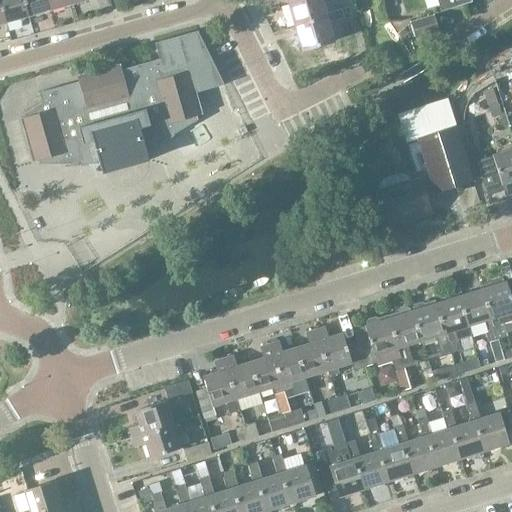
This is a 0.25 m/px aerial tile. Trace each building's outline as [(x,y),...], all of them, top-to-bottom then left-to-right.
[(27,17),(22,0),(0,0),(0,7),(4,23),(27,17)] [(50,10),(47,0),(22,0),(27,17),(50,10)] [(73,4),(71,0),(47,0),(50,10),(73,4)] [(298,0),(289,3),(295,26),(326,18),(325,13),(321,0),(298,0)] [(326,18),(295,26),(301,49),(332,41),(327,22),(343,18),(340,9),(325,13),(326,18)] [(439,37),(432,16),(410,23),(418,49),(439,37)] [(197,117),(201,115),(196,93),(223,85),(197,31),(154,43),(159,60),(121,71),(120,66),(77,78),(78,83),(38,93),(41,104),(24,114),(25,118),(21,119),(33,163),(38,161),(40,165),(101,165),(102,169),(146,156),(145,152),(197,121),(197,117)] [(473,180),(456,127),(418,138),(434,192),(473,180)] [(511,150),(493,156),(476,161),(486,195),(503,190),(505,196),(511,193),(511,150)] [(380,193),(376,194),(385,221),(409,214),(410,215),(429,209),(419,180),(412,183),(411,181),(408,179),(403,176),(398,176),(388,180),(384,182),(380,188),(379,191),(380,193)] [(338,240),(335,231),(323,235),(326,244),(338,240)] [(511,304),(505,282),(482,290),(497,340),(507,337),(503,323),(501,324),(498,317),(511,312),(511,304)] [(497,340),(482,290),(458,297),(468,327),(484,322),(486,329),(483,329),(488,343),(497,340)] [(468,327),(458,297),(435,304),(451,354),(460,351),(456,338),(454,338),(452,332),(468,327)] [(451,354),(435,304),(425,308),(424,304),(421,303),(414,305),(412,308),(413,311),(412,312),(421,341),(437,336),(439,343),(437,344),(441,357),(451,354)] [(421,341),(412,312),(388,319),(404,369),(414,366),(410,352),(408,353),(406,346),(421,341)] [(368,337),(357,341),(365,367),(376,363),(380,375),(394,370),(395,372),(404,369),(388,319),(365,326),(368,337)] [(315,330),(328,370),(330,377),(339,374),(337,368),(351,363),(353,371),(365,367),(357,341),(345,344),(342,334),(328,338),(325,328),(315,330)] [(305,378),(328,370),(315,330),(306,333),(309,344),(296,348),(305,378)] [(278,342),(269,345),(282,385),(284,392),(293,389),(291,382),(305,378),(296,348),(282,352),(278,342)] [(282,385),(269,345),(260,348),(263,358),(249,362),(259,392),(271,388),(273,395),(284,392),(282,385)] [(233,356),(223,359),(235,399),(237,399),(240,411),(262,405),(258,392),(259,392),(249,362),(236,367),(233,356)] [(235,399),(223,359),(214,362),(217,373),(203,377),(212,406),(225,402),(229,415),(239,411),(235,399)] [(191,393),(187,381),(163,388),(167,400),(191,393)] [(206,388),(195,392),(203,419),(215,415),(206,388)] [(386,394),(371,399),(379,422),(394,417),(386,394)] [(346,395),(337,398),(341,411),(350,408),(346,395)] [(341,411),(337,398),(327,401),(331,414),(341,411)] [(129,428),(132,438),(172,425),(164,402),(135,411),(139,425),(129,428)] [(326,416),(321,402),(313,404),(318,419),(326,416)] [(480,419),(475,403),(466,406),(471,422),(474,421),(484,452),(508,445),(503,428),(511,425),(507,411),(480,419)] [(413,409),(417,421),(422,438),(426,437),(436,467),(460,460),(450,429),(447,430),(432,435),(423,406),(413,409)] [(300,409),(290,412),(295,426),(304,423),(300,409)] [(177,414),(181,429),(193,426),(189,411),(177,414)] [(474,421),(471,422),(456,427),(451,411),(441,413),(447,430),(450,429),(460,460),(484,452),(474,421)] [(290,412),(281,415),(285,428),(295,426),(290,412)] [(227,423),(213,429),(218,442),(232,435),(227,423)] [(254,424),(245,427),(249,440),(258,437),(254,424)] [(179,449),(172,425),(132,438),(135,447),(146,444),(150,458),(179,449)] [(393,429),(398,445),(402,444),(411,475),(436,467),(426,437),(422,438),(407,442),(402,426),(393,429)] [(245,427),(235,429),(239,443),(249,440),(245,427)] [(370,436),(375,453),(378,452),(387,483),(411,475),(402,444),(398,445),(384,450),(378,433),(370,436)] [(363,490),(387,483),(378,452),(375,453),(360,457),(355,441),(345,444),(351,460),(353,460),(363,490)] [(183,451),(187,463),(211,455),(207,443),(183,451)] [(345,444),(322,451),(315,453),(327,493),(336,490),(339,498),(363,490),(353,460),(351,460),(345,444)] [(272,458),(277,475),(281,474),(290,504),(314,496),(305,466),(286,472),(281,455),(272,458)] [(195,465),(199,481),(205,497),(208,496),(212,511),(239,511),(232,489),(229,490),(214,494),(204,463),(195,465)] [(248,466),(253,482),(256,481),(266,511),(290,504),(281,474),(277,475),(262,479),(257,463),(248,466)] [(171,472),(176,488),(181,505),(183,504),(186,511),(212,511),(208,496),(205,497),(190,502),(180,469),(171,472)] [(239,511),(264,511),(266,511),(256,481),(253,482),(238,487),(233,471),(224,473),(229,490),(232,489),(239,511)] [(1,511),(0,506),(0,511),(43,511),(62,506),(55,482),(24,491),(30,510),(24,511),(1,511)] [(186,511),(183,504),(181,505),(166,509),(161,493),(151,496),(156,511),(186,511)]
